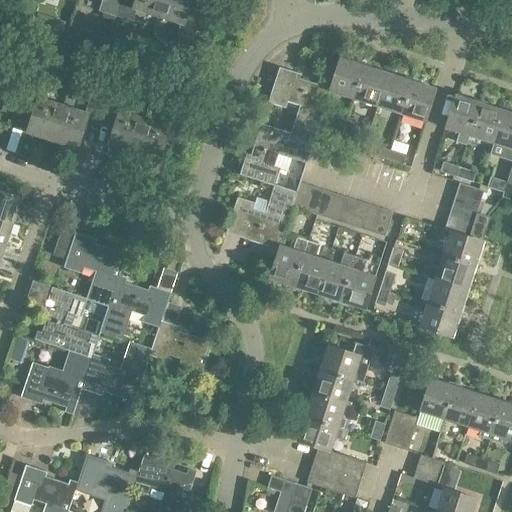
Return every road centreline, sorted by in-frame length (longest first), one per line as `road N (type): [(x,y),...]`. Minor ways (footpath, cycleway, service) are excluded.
road 1 (residential): [(188,237),(246,63),(277,32),(284,11)]
road 2 (residential): [(237,441),(144,425),(20,438),(0,426)]
road 3 (residential): [(237,441),(243,348),(232,308),(188,237)]
road 4 (residential): [(0,338),(52,182)]
road 5 (residential): [(188,237),(150,211),(52,182)]
road 6 (residential): [(284,11),(409,21)]
